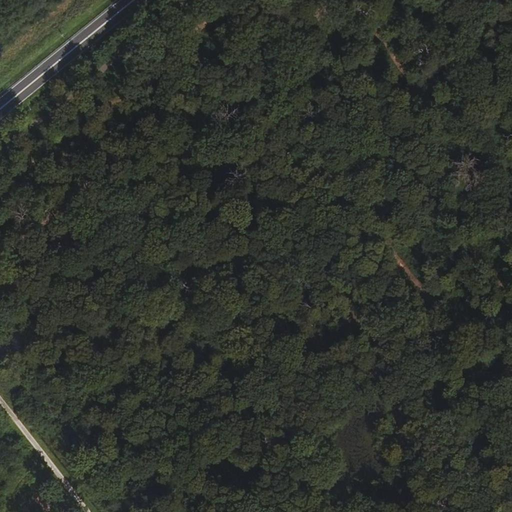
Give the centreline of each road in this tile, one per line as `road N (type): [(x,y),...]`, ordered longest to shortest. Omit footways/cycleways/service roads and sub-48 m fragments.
road 1 (primary): [(0,107),(122,0)]
road 2 (track): [(0,397),(87,511)]
